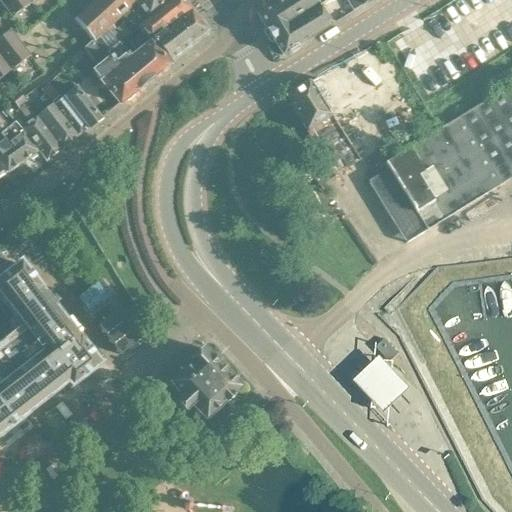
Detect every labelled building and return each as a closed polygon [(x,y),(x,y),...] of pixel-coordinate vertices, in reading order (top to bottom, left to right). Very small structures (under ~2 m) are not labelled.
[(29,0),(0,0),(0,2),(12,18),(31,3),(29,0)] [(130,10),(120,0),(95,0),(92,3),(113,25),(126,14),(130,10)] [(172,0),(148,20),(125,40),(119,45),(130,58),(150,42),(191,11),(181,0),(172,0)] [(120,0),(130,10),(141,0),(120,0)] [(141,0),(130,10),(126,14),(131,20),(141,12),(148,20),(172,0),(141,0)] [(319,6),(314,0),(283,0),(258,16),(270,36),(319,6)] [(349,0),(356,10),(365,5),(362,0),(349,0)] [(92,3),(74,20),(93,42),(107,30),(113,25),(92,3)] [(331,25),(319,6),(270,36),(282,56),(300,45),(318,34),(317,34),(331,25)] [(191,11),(150,42),(168,65),(171,62),(208,32),(191,11)] [(113,25),(107,30),(119,45),(125,40),(113,25)] [(0,56),(11,71),(31,56),(11,30),(0,38),(0,56)] [(93,42),(84,50),(97,67),(92,71),(97,78),(107,89),(120,104),(122,102),(128,101),(133,97),(135,92),(168,65),(150,42),(130,58),(119,45),(107,30),(93,42)] [(353,77),(359,85),(368,78),(370,81),(394,63),(378,43),(350,64),(357,73),(353,77)] [(0,56),(0,79),(11,71),(0,56)] [(360,160),(310,83),(307,85),(286,98),(335,177),(360,160)] [(48,85),(42,91),(79,136),(88,129),(88,130),(101,120),(76,87),(60,100),(48,85)] [(511,85),(430,136),(385,164),(389,169),(368,182),(407,243),(511,178),(511,85)] [(27,102),(19,91),(10,98),(30,122),(21,129),(38,151),(46,162),(62,149),(25,103),(27,102)] [(30,100),(27,102),(25,103),(62,149),(79,136),(42,91),(41,93),(40,93),(37,94),(49,108),(40,113),(30,100)] [(9,127),(0,116),(0,134),(2,137),(23,162),(28,159),(31,160),(37,156),(36,153),(38,151),(21,129),(16,122),(9,127)] [(23,162),(2,137),(0,137),(0,163),(7,173),(23,162)] [(0,437),(1,437),(25,419),(24,419),(27,417),(26,417),(66,385),(70,390),(73,388),(97,370),(100,367),(98,365),(98,364),(80,341),(80,342),(78,339),(78,340),(40,292),(41,291),(39,289),(21,266),(19,264),(0,278),(0,300),(6,308),(2,311),(10,321),(13,318),(26,334),(0,353),(0,437)] [(397,353),(383,339),(374,347),(388,362),(397,353)] [(210,356),(204,349),(188,364),(187,364),(180,370),(183,373),(170,384),(179,394),(174,399),(185,411),(191,406),(205,422),(206,421),(214,428),(233,410),(226,402),(241,388),(219,365),(220,365),(220,360),(216,355),(211,355),(210,356)] [(378,356),(353,379),(383,411),(408,388),(378,356)] [(54,487),(63,480),(58,474),(50,481),(54,487)]
